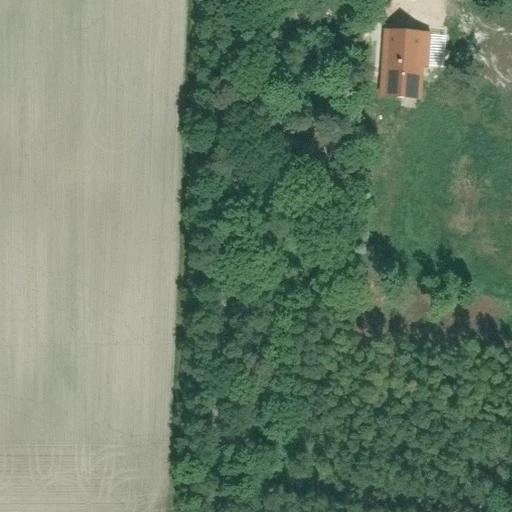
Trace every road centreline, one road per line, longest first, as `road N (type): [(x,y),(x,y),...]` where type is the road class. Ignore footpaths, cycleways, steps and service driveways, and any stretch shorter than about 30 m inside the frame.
road 1 (unclassified): [(223,511),(243,0)]
road 2 (track): [(180,0),(167,511)]
